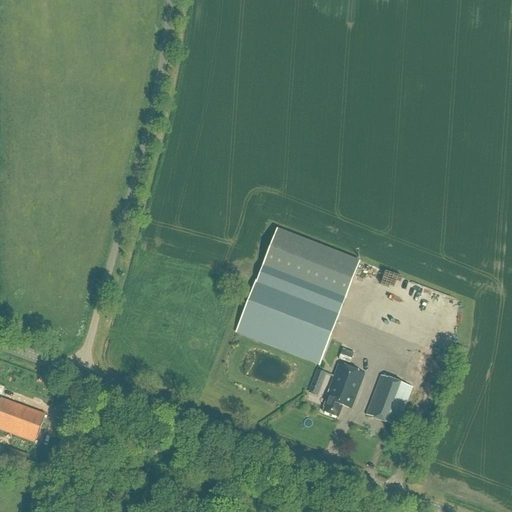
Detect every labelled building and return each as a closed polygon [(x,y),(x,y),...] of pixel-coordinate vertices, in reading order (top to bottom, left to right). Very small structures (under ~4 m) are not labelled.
[(262,268),(345,300),(360,262),(277,230),(262,268)] [(319,366),(338,315),(254,283),(235,333),(319,366)] [(343,350),(339,360),(350,364),(354,354),(343,350)] [(325,400),(325,402),(322,409),(324,410),(322,414),(337,420),(341,409),(350,412),(363,375),(337,366),(327,391),(329,391),(326,397),(326,396),(324,400),(325,400)] [(317,371),(309,392),(317,396),(326,374),(317,371)] [(396,429),(412,388),(379,376),(364,417),(396,429)] [(0,430),(35,445),(46,417),(1,399),(0,402),(0,430)] [(29,469),(32,462),(27,460),(28,456),(9,449),(5,461),(29,469)]
